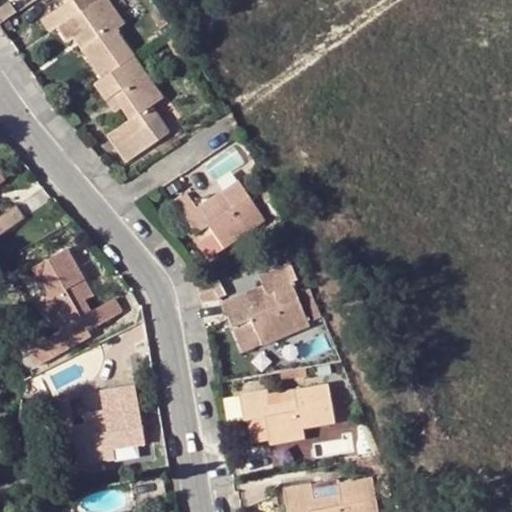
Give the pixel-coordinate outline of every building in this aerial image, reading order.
[(49,33),(57,28),(67,42),(73,38),(100,78),(132,56),(114,31),(124,24),(106,0),(98,0),(82,11),(75,0),(68,0),(41,20),(49,33)] [(0,6),(0,22),(16,12),(8,1),(0,6)] [(161,98),(132,56),(100,78),(92,84),(104,101),(112,96),(120,107),(128,119),(107,136),(124,162),(169,133),(151,106),(161,98)] [(112,96),(104,101),(112,113),(120,107),(112,96)] [(0,176),(0,232),(23,217),(16,206),(0,215),(0,182),(3,180),(0,176)] [(238,181),(222,191),(227,200),(212,209),(201,216),(185,193),(173,200),(194,234),(207,225),(224,248),(264,220),(238,181)] [(267,187),(259,191),(265,204),(273,200),(267,187)] [(227,200),(222,191),(206,201),(212,209),(227,200)] [(207,259),(224,248),(207,225),(194,234),(191,236),(207,259)] [(75,286),(84,280),(66,249),(32,269),(46,296),(38,302),(54,332),(70,323),(80,318),(87,332),(121,313),(115,299),(91,313),(82,299),(75,286)] [(247,292),(222,302),(232,327),(252,319),(261,344),(307,326),(282,264),(258,275),(262,286),(267,298),(252,305),(247,292)] [(91,294),(84,280),(75,286),(82,299),(91,294)] [(247,292),(252,305),(267,298),(262,286),(247,292)] [(80,318),(70,323),(77,337),(87,332),(80,318)] [(242,352),(261,344),(252,319),(232,327),(242,352)] [(246,420),(250,444),(268,440),(269,445),(305,439),(303,429),(334,423),(328,385),(294,391),(295,401),(281,403),(269,405),(266,389),(239,394),(243,421),(246,420)] [(279,394),(281,403),(295,401),(294,391),(279,394)] [(137,405),(97,413),(99,422),(85,424),(74,427),(69,402),(51,407),(59,442),(73,440),(80,468),(115,461),(113,451),(136,446),(144,445),(137,405)] [(99,422),(97,413),(83,416),(85,424),(99,422)] [(136,446),(113,451),(115,461),(115,463),(139,458),(136,446)] [(358,468),(381,464),(379,457),(357,460),(358,468)] [(284,488),(287,511),(299,511),(308,510),(308,511),(378,511),(375,493),(384,492),(382,476),(373,478),(373,477),(338,483),(337,479),(284,488)]
